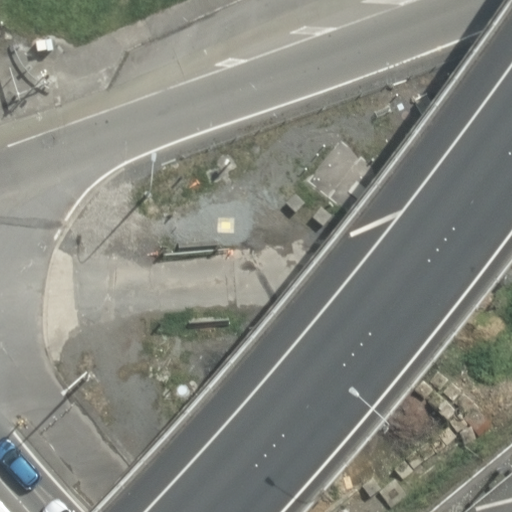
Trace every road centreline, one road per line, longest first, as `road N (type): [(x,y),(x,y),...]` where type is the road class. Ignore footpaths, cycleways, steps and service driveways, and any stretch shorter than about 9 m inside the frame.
road 1 (trunk): [(0,173),(478,0)]
road 2 (motorway): [(222,511),(444,255),(511,149)]
